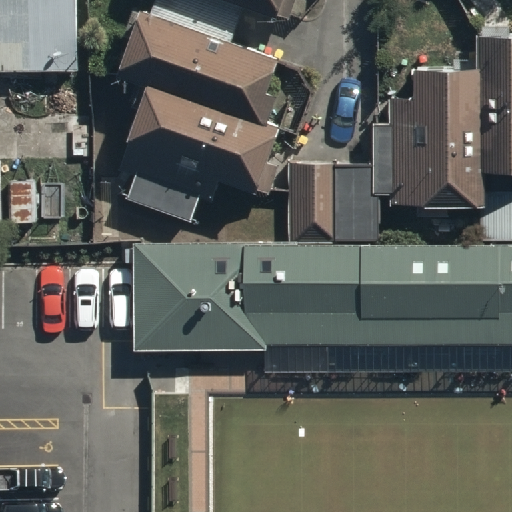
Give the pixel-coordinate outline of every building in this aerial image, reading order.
[(0,0),(0,74),(70,74),(69,0),(0,0)] [(286,0),(230,0),(280,18),(286,0)] [(288,63),(142,11),(122,67),(268,119),(288,63)] [(475,64),(388,64),(389,204),(486,204),(486,171),(511,170),(511,30),(474,31),(475,64)] [(89,83),(44,83),(45,118),(73,118),(73,134),(90,134),(89,83)] [(278,130),(151,85),(124,159),(251,205),(278,130)] [(90,158),(24,158),(24,203),(59,203),(59,239),(90,239),(90,158)] [(288,162),(287,241),(370,241),(371,162),(288,162)] [(511,333),(511,240),(370,241),(287,241),(145,242),(145,262),(145,345),(268,345),(268,335),(511,333)]
